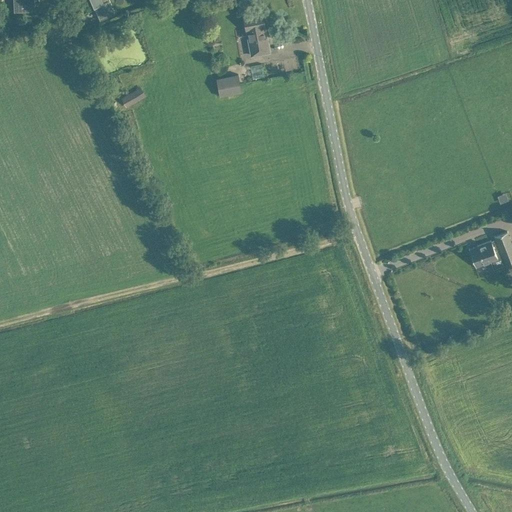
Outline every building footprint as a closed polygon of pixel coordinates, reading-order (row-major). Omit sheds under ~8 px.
[(44,0),(13,0),(14,11),(35,10),(35,1),(44,0)] [(101,0),(91,0),(100,19),(114,13),(108,0),(103,3),(101,0)] [(252,55),(259,53),(269,51),(265,32),(263,32),(262,27),(264,27),(261,10),(256,11),(255,11),(254,11),(244,13),(252,55)] [(77,17),(70,20),(73,27),(80,24),(77,17)] [(256,80),(266,79),(266,64),(256,64),(256,80)] [(239,73),(218,78),(221,95),(243,91),(239,73)] [(126,107),(139,100),(146,96),(141,86),(134,90),(121,98),(126,107)] [(511,200),(510,194),(502,196),(505,204),(511,202),(511,200)] [(494,267),(505,263),(506,267),(511,264),(511,242),(507,231),(494,236),(495,239),(491,240),(491,239),(469,248),(476,267),(491,261),(494,267)]
